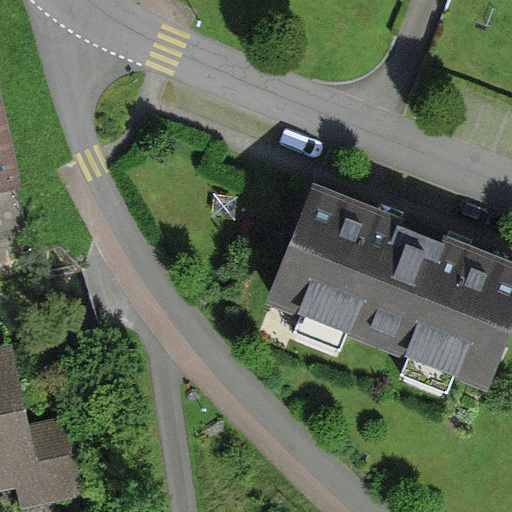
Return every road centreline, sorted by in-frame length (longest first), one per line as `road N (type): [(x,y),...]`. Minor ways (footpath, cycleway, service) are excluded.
road 1 (residential): [(86,9),(68,76),(117,216),(185,330),(366,511)]
road 2 (residential): [(86,9),(511,184)]
